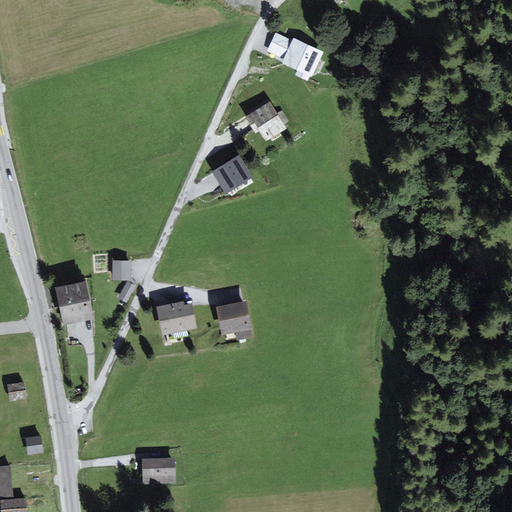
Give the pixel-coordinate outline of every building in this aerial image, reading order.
[(311,74),(321,52),(294,40),(293,42),(277,34),(269,50),(286,57),(284,62),(299,69),(296,74),(307,78),(309,73),(311,74)] [(277,115),(269,103),(259,109),(247,117),(255,131),(259,129),(265,140),(284,128),(282,125),(288,121),(283,112),(277,115)] [(250,177),(239,157),(214,172),(225,191),(250,177)] [(129,262),(114,261),(114,278),(129,279),(129,262)] [(90,317),(84,284),(59,289),(62,305),(65,322),(90,317)] [(250,336),(244,303),(230,306),(218,308),(223,333),(236,330),(238,338),(250,336)] [(175,305),(158,308),(163,333),(195,327),(191,306),(184,307),(183,304),(175,305)] [(24,389),(23,383),(9,385),(11,400),(25,398),(24,389)] [(41,444),(40,437),(26,439),(29,453),(43,451),(41,444)] [(173,481),(173,459),(156,459),(143,460),(144,482),(173,481)] [(9,466),(0,467),(0,496),(12,495),(9,466)] [(25,511),(25,509),(24,499),(1,501),(2,511),(25,511)]
